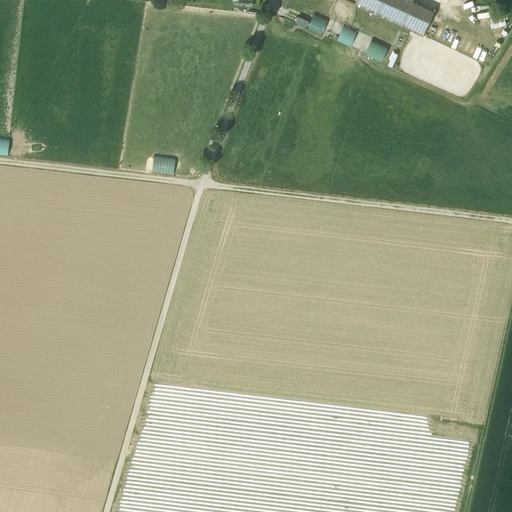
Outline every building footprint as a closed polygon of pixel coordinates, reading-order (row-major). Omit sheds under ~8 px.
[(412,0),(356,0),(355,4),(422,35),(433,11),(412,1),(412,0)] [(322,35),(327,22),(314,16),(308,29),(322,35)] [(342,27),(337,42),(351,47),(356,31),(342,27)] [(0,154),(9,155),(10,138),(0,137),(0,154)] [(175,173),(175,157),(154,157),(153,173),(175,173)]
